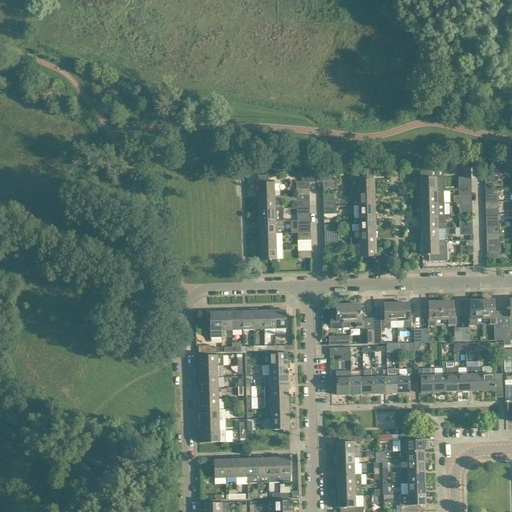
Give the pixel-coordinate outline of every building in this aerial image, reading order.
[(443,191),(443,178),(430,178),(430,171),(420,172),(421,179),(420,179),(420,191),(436,191),(443,191)] [(309,190),(309,182),(315,182),(314,172),(302,172),(302,182),(296,182),(296,190),(296,195),(309,195),(309,190)] [(332,181),(332,172),(316,172),(316,182),(323,182),(323,189),(335,189),(335,181),(332,181)] [(258,197),(275,196),(274,183),(268,183),(268,176),(259,177),(259,184),(258,184),(258,197)] [(471,184),(470,177),(457,178),(458,190),(471,190),(471,184)] [(374,193),(374,180),(358,181),(358,188),(350,189),(350,194),(374,193)] [(443,203),(443,191),(436,191),(420,191),(421,204),(443,203)] [(375,206),(374,193),(350,194),(350,199),(358,199),(358,206),(375,206)] [(297,208),(309,208),(309,195),(296,195),(297,208)] [(275,209),(275,196),(258,197),(259,209),(275,209)] [(471,215),(471,202),(458,203),(459,210),(463,210),(463,215),(471,215)] [(498,214),(498,202),(485,202),(485,215),(486,215),(498,214)] [(444,216),(443,203),(421,204),(421,217),(444,216)] [(375,218),(375,206),(358,206),(353,206),(354,219),(375,218)] [(275,209),(259,209),(259,222),(279,221),(279,209),(275,209)] [(498,227),(498,220),(498,214),(485,215),(486,227),(498,227)] [(444,228),(444,216),(421,217),(421,229),(444,228)] [(375,231),(375,218),(354,219),(351,219),(351,225),(359,225),(359,231),(375,231)] [(298,233),(310,233),(310,220),(301,220),(297,220),(298,233)] [(283,227),(283,221),(279,221),(259,222),(260,234),(276,234),(275,227),(283,227)] [(445,241),(444,228),(421,229),(422,241),(442,241),(445,241)] [(376,243),(375,231),(359,231),(360,238),(350,239),(350,244),(360,244),(376,243)] [(310,240),(310,233),(298,233),(298,240),(298,246),(311,245),(310,240)] [(276,246),(276,234),(260,234),(260,247),(276,246)] [(499,253),(499,245),(499,239),(486,240),(487,246),(487,253),(499,253)] [(422,241),(422,255),(427,255),(427,256),(429,255),(430,262),(447,261),(447,241),(442,241),(422,241)] [(376,256),(376,243),(360,244),(360,257),(366,257),(366,263),(376,263),(376,256)] [(310,245),(298,246),(299,259),(311,258),(310,245)] [(276,259),(276,246),(260,247),(260,260),(276,259)] [(494,300),(481,301),(482,318),(488,318),(488,325),(496,325),(496,315),(495,315),(494,300)] [(482,318),(481,301),(469,301),(470,316),(468,316),(468,325),(476,325),(475,319),(482,318)] [(441,320),(441,302),(429,302),(429,317),(428,317),(428,326),(435,326),(435,320),(441,320)] [(453,316),(453,302),(441,302),(441,320),(448,319),(448,326),(455,326),(455,316),(453,316)] [(383,318),(373,318),(374,344),(381,344),(381,331),(384,331),(384,328),(390,328),(390,323),(390,321),(397,321),(396,303),(384,304),(385,318),(383,318)] [(409,303),(396,303),(397,321),(404,320),(404,323),(404,328),(411,327),(411,317),(409,317),(409,303)] [(361,315),(361,304),(348,305),(349,322),(349,328),(356,328),(356,327),(360,327),(361,344),(374,344),(373,331),(373,318),(363,319),(363,315),(361,315)] [(349,322),(348,305),(337,305),(337,319),(331,319),(332,328),(349,328),(349,322)] [(264,330),(264,310),(253,311),(254,330),(264,330)] [(275,329),(275,310),(264,310),(264,330),(275,329)] [(286,310),(275,310),(275,329),(287,329),(286,310)] [(232,330),(232,311),(221,312),(221,331),(232,330)] [(243,330),(243,311),(232,311),(232,330),(243,330)] [(254,330),(253,311),(243,311),(243,330),(254,330)] [(221,331),(221,312),(210,312),(210,338),(222,338),(221,331)] [(503,340),(503,327),(495,327),(495,341),(503,340)] [(511,327),(509,327),(503,327),(503,340),(511,340),(511,327)] [(462,342),(462,328),(454,328),(454,342),(462,342)] [(470,328),(462,328),(462,342),(470,342),(470,328)] [(414,343),(422,343),(421,329),(413,329),(414,343)] [(429,329),(421,329),(422,343),(430,342),(429,329)] [(349,337),(336,337),(330,337),(330,346),(349,345),(349,337)] [(241,343),(233,343),(233,348),(233,352),(241,352),(241,343)] [(287,365),(287,354),(263,354),(263,366),(269,365),(287,365)] [(223,366),(223,355),(198,356),(199,367),(217,367),(217,366),(223,366)] [(287,365),(269,365),(269,376),(288,376),(287,365)] [(218,378),(217,367),(199,367),(199,378),(218,378)] [(466,375),(466,368),(458,369),(454,369),(454,376),(457,376),(457,392),(469,391),(469,375),(466,375)] [(478,375),(478,368),(466,368),(466,375),(469,375),(469,391),(481,391),(480,375),(478,375)] [(501,374),(493,374),(482,374),(482,368),(478,368),(478,375),(480,375),(481,391),(494,390),(494,387),(502,387),(501,374)] [(445,392),(445,376),(442,376),(434,376),(434,369),(430,370),(430,377),(433,377),(433,392),(445,392)] [(457,392),(457,376),(454,376),(454,369),(442,369),(442,376),(445,376),(445,392),(457,392)] [(409,393),(409,377),(411,377),(411,370),(399,371),(399,377),(396,378),(397,393),(409,393)] [(433,392),(433,377),(430,377),(430,370),(422,370),(418,370),(418,377),(421,377),(421,393),(433,392)] [(349,395),(348,379),(351,379),(351,371),(336,371),(337,395),(349,395)] [(372,378),(375,378),(375,371),(370,371),(371,378),(363,379),(360,379),(361,394),(373,394),(372,378)] [(384,378),(387,378),(387,371),(383,371),(383,378),(375,378),(372,378),(373,394),(385,394),(384,378)] [(397,393),(396,378),(399,377),(399,371),(395,371),(387,371),(387,378),(384,378),(385,394),(397,393)] [(360,379),(363,379),(363,372),(359,372),(359,379),(351,379),(348,379),(349,395),(361,394),(360,379)] [(288,386),(288,376),(269,376),(269,387),(288,386)] [(218,388),(218,378),(199,378),(199,389),(218,388)] [(288,386),(269,387),(263,387),(264,398),(288,397),(288,386)] [(218,399),(218,388),(199,389),(200,400),(218,399)] [(289,408),(288,397),(264,398),(264,409),(270,409),(289,408)] [(219,410),(218,399),(200,400),(200,411),(219,410)] [(289,419),(289,408),(270,409),(270,419),(289,419)] [(219,421),(219,410),(200,411),(200,422),(219,421)] [(289,430),(289,419),(270,419),(271,431),(289,430)] [(219,432),(219,424),(219,421),(200,422),(201,432),(219,432)] [(225,432),(219,432),(201,432),(201,444),(226,443),(225,432)] [(426,441),(424,441),(424,440),(421,440),(421,434),(399,435),(399,452),(425,451),(425,448),(426,448),(426,441)] [(360,448),(353,448),(353,443),(361,442),(361,436),(339,437),(339,443),(336,443),(337,454),(360,453),(360,448)] [(425,462),(425,451),(399,452),(399,457),(407,457),(407,463),(425,462)] [(354,465),(354,458),(360,458),(360,453),(337,454),(337,465),(354,465)] [(280,477),(279,458),(268,459),(269,483),(280,483),(280,477)] [(290,458),(279,458),(280,477),(280,483),(290,482),(291,482),(291,477),(290,458)] [(247,478),(247,459),(236,460),(236,478),(247,478)] [(258,483),(258,459),(247,459),(247,478),(247,483),(258,483)] [(269,483),(268,459),(258,459),(258,483),(269,483)] [(226,478),(225,460),(214,460),(214,479),(226,478)] [(236,478),(236,460),(225,460),(226,478),(236,478)] [(425,473),(425,462),(407,463),(407,468),(400,468),(400,474),(425,473)] [(354,475),(354,465),(337,465),(337,476),(354,475)] [(426,484),(425,473),(400,474),(400,478),(408,478),(408,484),(426,484)] [(354,475),(337,476),(337,487),(355,486),(354,479),(361,479),(360,475),(354,475)] [(426,494),(426,484),(408,484),(408,494),(408,495),(426,494)] [(355,497),(355,486),(337,487),(338,497),(355,497)] [(408,494),(400,495),(400,506),(400,511),(410,511),(412,511),(424,511),(423,506),(426,506),(426,494),(408,495),(408,494)] [(355,508),(355,497),(338,497),(338,500),(336,500),(336,508),(340,508),(340,511),(363,511),(363,508),(355,508)] [(292,511),(292,501),(273,502),(273,511),(292,511)] [(227,511),(227,503),(203,504),(203,511),(227,511)]
